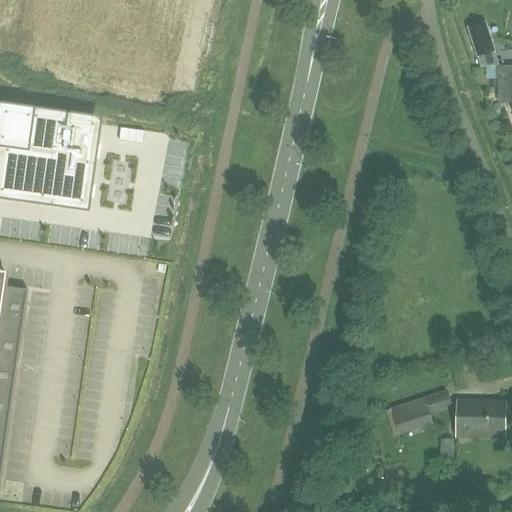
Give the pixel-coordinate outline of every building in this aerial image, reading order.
[(496,51),(487,21),(469,27),(479,57),(496,51)] [(6,112),(0,154),(0,194),(85,206),(96,124),(6,112)] [(121,129),(120,141),(143,144),(145,132),(121,129)] [(0,489),(28,291),(8,288),(10,277),(0,276),(0,489)] [(433,424),(429,412),(447,406),(443,393),(391,410),(399,435),(433,424)] [(458,402),(457,436),(505,438),(506,404),(458,402)]
